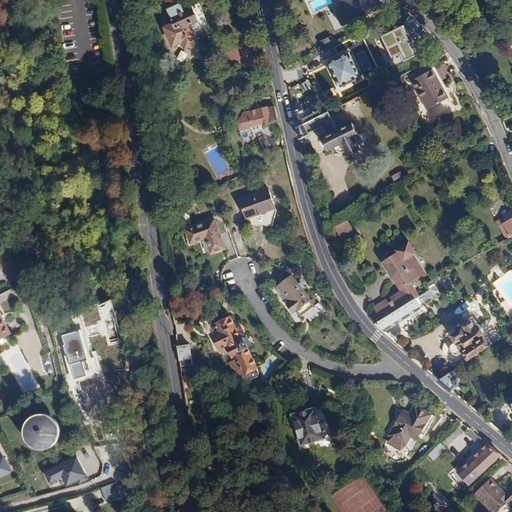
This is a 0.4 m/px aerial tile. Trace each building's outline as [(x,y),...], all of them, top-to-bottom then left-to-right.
[(339,0),(344,9),(335,13),(342,26),(372,12),(366,0),(339,0)] [(197,45),(192,34),(201,30),(193,11),(184,15),(182,10),(171,14),(176,26),(166,30),(173,47),(183,43),(186,50),(197,45)] [(418,54),(405,24),(379,36),(393,66),(418,54)] [(88,73),(103,72),(102,34),(86,34),(88,73)] [(241,46),(223,53),(229,71),(247,65),(241,46)] [(351,55),(330,65),(342,89),(362,79),(351,55)] [(450,99),(433,68),(411,80),(428,111),(450,99)] [(308,122),(327,112),(318,99),(310,103),(314,109),(305,114),(302,110),(296,113),(298,127),(308,122)] [(277,109),(253,123),(255,136),(272,126),(276,133),(282,129),(277,109)] [(364,143),(354,123),(339,131),(327,112),(308,122),(298,127),(301,139),(313,132),(323,126),(328,136),(321,139),(327,152),(336,148),(337,151),(339,153),(341,154),(344,153),(346,153),(348,151),(349,153),(352,155),(360,150),(361,148),(359,145),(364,143)] [(511,116),(503,120),(508,129),(511,127),(511,116)] [(270,191),(241,201),(247,220),(277,211),(270,191)] [(328,211),(333,229),(335,227),(341,224),(337,208),(328,211)] [(511,214),(499,222),(508,240),(511,237),(511,214)] [(215,220),(186,231),(191,245),(206,239),(211,254),(226,249),(215,220)] [(341,224),(335,227),(340,235),(351,229),(346,221),(341,224)] [(381,262),(401,291),(411,284),(425,274),(413,255),(416,254),(408,239),(394,249),(397,252),(381,262)] [(313,306),(290,276),(276,287),(287,302),(285,304),(296,319),(313,306)] [(372,309),(376,314),(381,320),(417,298),(419,297),(411,284),(401,291),(372,309)] [(381,320),(376,323),(384,331),(423,307),(417,298),(381,320)] [(0,339),(10,334),(0,314),(0,339)] [(376,323),(381,320),(376,314),(372,317),(376,323)] [(211,324),(214,330),(207,333),(215,348),(222,344),(229,358),(225,360),(232,375),(239,371),(242,376),(246,377),(252,373),(253,369),(251,366),(253,364),(242,346),(244,345),(239,336),(237,337),(236,335),(238,334),(233,325),(231,326),(226,316),(211,324)] [(489,347),(484,339),(486,337),(479,327),(477,329),(471,319),(457,329),(459,332),(454,336),(457,341),(452,345),(450,350),(454,355),(458,355),(462,353),(467,361),(489,347)] [(89,357),(80,327),(62,333),(66,344),(63,345),(66,354),(69,354),(71,363),(89,357)] [(190,346),(180,347),(182,360),(192,358),(190,346)] [(455,371),(441,380),(453,390),(456,386),(459,386),(460,381),(458,381),(456,379),(459,377),(455,371)] [(316,408),(293,415),(303,446),(325,439),(316,408)] [(408,448),(416,431),(423,434),(431,416),(414,408),(405,425),(399,422),(390,440),(408,448)] [(23,441),(31,441),(31,449),(56,450),(57,417),(23,417),(23,441)] [(456,472),(469,486),(501,456),(488,442),(456,472)] [(75,456),(43,471),(49,483),(59,478),(64,487),(76,481),(86,476),(75,456)] [(0,477),(11,472),(2,457),(0,457),(0,477)] [(87,480),(86,476),(76,481),(78,485),(87,480)] [(491,480),(476,494),(492,511),(499,511),(511,501),(511,502),(511,487),(505,494),(491,480)] [(100,488),(105,502),(121,496),(115,482),(100,488)] [(437,493),(429,500),(439,511),(440,511),(448,505),(437,493)]
